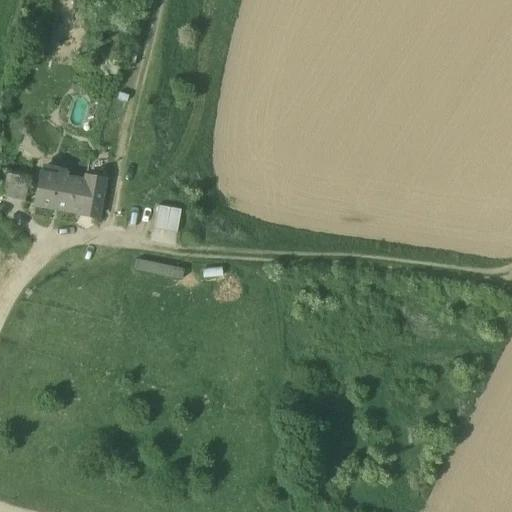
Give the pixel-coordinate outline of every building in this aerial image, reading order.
[(65,179),(86,183),(87,177),(88,166),(67,163),(65,173),(66,173),(65,179)] [(81,213),(86,183),(65,179),(66,173),(65,173),(59,172),(58,178),(41,175),(35,205),(81,213)] [(104,180),(97,179),(87,177),(86,183),(81,213),(81,215),(98,218),(104,180)] [(28,185),(7,179),(3,197),(25,203),(28,185)] [(172,231),(177,208),(155,204),(151,227),(172,231)]
